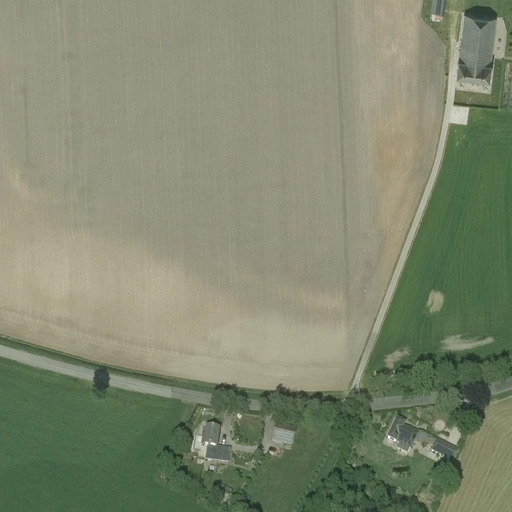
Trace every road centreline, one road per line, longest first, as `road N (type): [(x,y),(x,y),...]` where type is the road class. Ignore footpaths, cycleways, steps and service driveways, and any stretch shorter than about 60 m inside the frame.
road 1 (tertiary): [(0,351),(104,380),(256,406),(432,399),(511,382)]
road 2 (track): [(455,57),(441,150),(348,406)]
